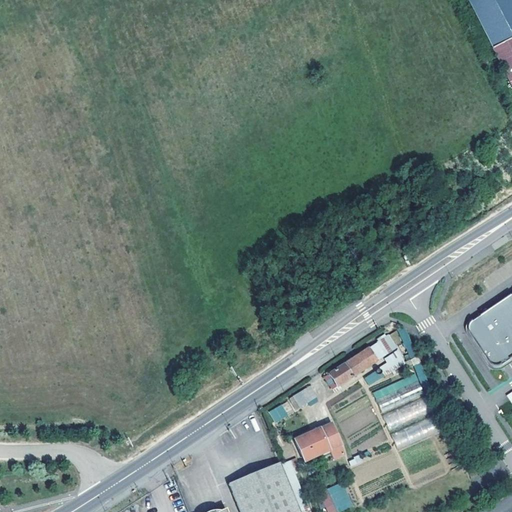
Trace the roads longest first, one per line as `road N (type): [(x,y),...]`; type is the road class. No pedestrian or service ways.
road 1 (secondary): [(337,334),(85,503)]
road 2 (unclassified): [(511,460),(406,294)]
road 3 (secondary): [(468,246),(444,252),(353,314),(337,334)]
